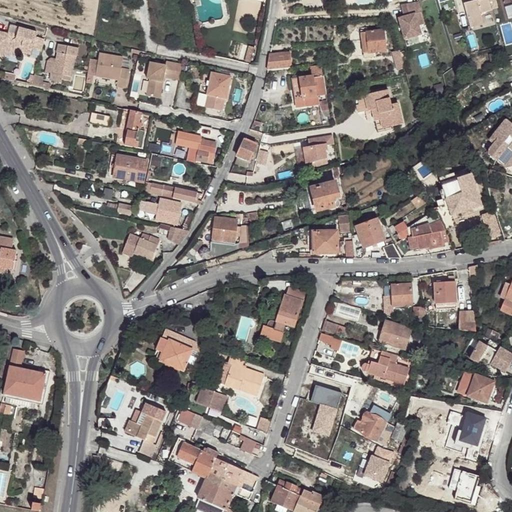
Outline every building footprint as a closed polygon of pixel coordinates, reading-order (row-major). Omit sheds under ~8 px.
[(463,4),(470,27),(483,24),(480,13),(492,10),(488,0),(475,0),(476,0),(473,1),(463,4)] [(404,16),(399,18),(405,39),(421,34),(418,24),(425,23),(419,2),(401,5),(404,16)] [(0,54),(10,48),(20,51),(31,54),(33,49),(41,51),(45,39),(36,37),(37,33),(19,27),(17,34),(8,32),(8,33),(0,30),(0,54)] [(384,30),(361,33),(364,53),(369,52),(370,57),(381,56),(381,51),(387,51),(384,30)] [(76,56),(78,48),(58,44),(57,53),(58,53),(57,59),(55,59),(53,73),(51,81),(61,83),(62,79),(70,81),(75,56),(76,56)] [(245,61),(250,63),(254,48),(249,46),(245,61)] [(0,54),(2,58),(8,55),(18,58),(20,51),(10,48),(0,54)] [(399,51),(393,53),(398,70),(399,70),(400,74),(405,72),(403,69),(404,68),(399,51)] [(270,54),(268,70),(291,67),(290,52),(270,54)] [(99,53),(98,60),(96,76),(118,80),(116,87),(126,89),(129,69),(121,68),(123,57),(99,53)] [(53,73),(55,59),(50,58),(47,61),(45,72),(53,73)] [(98,60),(90,59),(89,65),(88,71),(86,83),(92,84),(94,76),(96,76),(98,60)] [(182,64),(166,61),(166,65),(150,62),(147,78),(149,79),(146,96),(160,98),(164,77),(179,80),(182,64)] [(292,78),(296,108),(308,106),(308,104),(317,103),(319,100),(318,96),(326,94),(321,65),(310,66),(311,76),(292,78)] [(199,93),(197,105),(222,110),(225,98),(227,99),(231,76),(211,72),(207,95),(199,93)] [(34,76),(32,84),(42,86),(43,82),(43,78),(34,76)] [(379,108),(384,127),(393,125),(404,123),(399,103),(392,104),(389,90),(366,95),(369,110),(372,109),(379,108)] [(327,101),(320,102),(321,109),(320,110),(321,117),(330,116),(327,101)] [(372,109),(378,133),(394,130),(393,125),(384,127),(379,108),(372,109)] [(128,130),(127,135),(125,145),(141,148),(145,131),(141,130),(142,123),(139,122),(141,112),(130,110),(126,130),(128,130)] [(91,113),(90,122),(108,126),(110,116),(91,113)] [(489,149),(488,154),(505,167),(511,158),(511,122),(511,124),(506,119),(493,134),(498,138),(493,144),(489,149)] [(217,164),(222,143),(206,140),(207,137),(184,132),(181,146),(200,150),(198,160),(217,164)] [(332,134),(305,138),(306,146),(300,147),(304,171),(325,166),(321,143),(334,141),(332,134)] [(493,134),(489,140),(493,144),(498,138),(493,134)] [(244,138),(235,157),(237,157),(248,161),(250,162),(258,143),(244,138)] [(93,142),(91,150),(100,152),(101,144),(93,142)] [(175,147),(173,154),(185,156),(186,149),(175,147)] [(118,155),(114,177),(143,182),(147,161),(118,155)] [(154,156),(152,165),(160,166),(161,157),(154,156)] [(237,157),(236,163),(246,167),(248,161),(237,157)] [(469,168),(439,178),(441,184),(471,174),(469,168)] [(490,170),(489,174),(505,179),(507,175),(490,170)] [(438,214),(445,230),(456,226),(452,215),(461,212),(472,208),(481,205),(471,174),(441,184),(446,198),(448,204),(438,207),(433,208),(438,214)] [(316,210),(317,211),(334,207),(332,200),(339,198),(335,181),(311,187),(316,210)] [(150,193),(152,183),(146,182),(144,192),(150,193)] [(152,183),(150,193),(196,203),(201,205),(202,201),(196,200),(198,193),(152,183)] [(310,185),(306,186),(311,211),(316,210),(311,187),(310,185)] [(412,200),(418,208),(425,202),(419,195),(412,200)] [(156,214),(155,220),(177,225),(182,203),(160,198),(159,204),(148,202),(145,211),(156,214)] [(437,201),(438,207),(448,204),(446,198),(437,201)] [(119,203),(117,212),(131,215),(133,206),(119,203)] [(472,208),(461,212),(462,217),(474,213),(472,208)] [(189,212),(182,229),(188,230),(195,214),(189,212)] [(248,213),(251,227),(260,225),(257,212),(248,213)] [(493,212),(482,215),(490,239),(501,235),(493,212)] [(408,237),(410,250),(418,248),(419,249),(429,247),(430,249),(444,247),(443,243),(450,241),(445,230),(438,214),(428,219),(426,216),(408,228),(404,222),(394,228),(402,240),(408,237)] [(351,230),(350,216),(339,217),(340,231),(351,230)] [(212,243),(211,260),(248,248),(247,225),(241,226),(241,227),(236,226),(237,220),(216,217),(213,240),(235,243),(235,236),(240,237),(239,244),(234,245),(212,243)] [(377,219),(356,227),(364,248),(385,240),(377,219)] [(179,245),(189,231),(188,230),(182,229),(160,224),(159,228),(169,231),(167,239),(179,245)] [(313,231),(313,254),(338,253),(337,230),(313,231)] [(140,238),(129,234),(122,252),(132,256),(134,253),(151,260),(159,240),(142,233),(140,238)] [(15,238),(0,235),(0,247),(2,248),(1,255),(0,255),(0,270),(5,272),(6,267),(15,268),(18,249),(13,249),(15,238)] [(187,249),(181,256),(190,261),(192,258),(194,265),(198,264),(195,254),(201,245),(193,240),(187,249)] [(383,247),(387,258),(401,258),(393,244),(383,247)] [(200,250),(199,255),(202,258),(206,258),(209,256),(210,252),(207,248),(203,247),(200,250)] [(477,265),(469,267),(470,280),(479,279),(477,265)] [(435,283),(436,304),(456,303),(455,282),(448,282),(435,283)] [(392,296),(393,306),(412,305),(411,284),(401,285),(401,283),(398,284),(398,285),(392,285),(392,296)] [(511,284),(511,285),(506,283),(501,297),(506,299),(502,310),(511,314),(511,284)] [(263,325),(260,336),(281,342),(284,332),(283,332),(286,324),(294,327),(305,292),(289,287),(286,295),(285,295),(276,322),(271,320),(270,321),(268,322),(267,326),(263,325)] [(386,316),(393,319),(393,309),(385,309),(386,316)] [(460,313),(459,331),(475,333),(474,312),(460,313)] [(254,342),(258,319),(239,316),(235,339),(254,342)] [(325,321),(322,330),(336,335),(339,325),(325,321)] [(386,321),(379,342),(406,349),(411,329),(386,321)] [(339,325),(336,335),(345,338),(348,328),(339,325)] [(161,359),(161,361),(183,371),(195,342),(165,329),(157,350),(159,351),(156,357),(161,359)] [(492,331),(490,339),(498,342),(500,334),(492,331)] [(342,340),(321,333),(319,340),(324,342),(323,342),(332,345),(330,348),(338,351),(342,340)] [(479,342),(470,358),(485,367),(489,366),(490,364),(506,372),(511,360),(511,353),(490,341),(487,346),(479,342)] [(195,342),(187,362),(193,365),(199,353),(195,342)] [(24,351),(13,349),(3,394),(6,395),(37,401),(40,402),(45,378),(48,379),(50,372),(47,371),(46,374),(20,368),(24,351)] [(361,366),(362,371),(404,384),(409,368),(395,364),(398,356),(377,350),(372,349),(367,364),(365,363),(362,366),(361,366)] [(225,362),(219,382),(257,395),(264,375),(241,367),(244,360),(231,356),(229,363),(225,362)] [(486,403),(494,382),(476,375),(465,373),(458,392),(486,403)] [(342,393),(316,385),(311,401),(321,405),(313,431),(329,436),(342,393)] [(227,396),(202,387),(196,403),(222,412),(227,396)] [(37,401),(6,395),(5,402),(35,409),(37,401)] [(131,421),(130,421),(125,432),(144,440),(152,444),(166,412),(146,403),(142,412),(137,424),(131,421)] [(12,406),(6,404),(3,414),(3,415),(10,417),(12,406)] [(196,414),(187,410),(183,408),(178,420),(190,426),(196,414)] [(358,420),(354,428),(385,445),(394,427),(387,422),(391,415),(380,409),(371,411),(371,413),(370,414),(367,412),(361,422),(358,420)] [(136,410),(131,421),(137,424),(142,412),(136,410)] [(196,414),(190,425),(197,428),(202,417),(196,414)] [(257,430),(268,433),(272,421),(261,418),(257,430)] [(398,423),(392,437),(400,441),(406,426),(398,423)] [(406,434),(398,453),(403,455),(411,436),(406,434)] [(256,443),(241,435),(239,438),(244,441),(240,449),(251,454),(256,443)] [(168,460),(174,463),(177,456),(194,464),(191,471),(206,477),(197,498),(199,498),(217,506),(214,511),(222,511),(225,508),(226,508),(232,493),(237,495),(240,487),(241,488),(243,483),(252,486),(255,479),(258,481),(259,477),(216,458),(218,453),(207,448),(205,453),(184,444),(185,441),(178,438),(168,460)] [(152,444),(144,440),(139,453),(151,458),(157,445),(152,444)] [(373,456),(372,455),(364,475),(382,482),(390,463),(394,452),(383,449),(377,445),(373,456)] [(194,464),(177,456),(174,463),(191,471),(194,464)] [(472,467),(467,480),(472,482),(471,485),(476,487),(482,470),(472,467)] [(387,493),(396,473),(391,471),(383,491),(387,493)] [(311,494),(280,480),(270,501),(286,508),(294,511),(316,511),(323,497),(312,492),(311,494)] [(45,489),(35,488),(33,497),(43,499),(45,489)] [(214,511),(217,506),(199,498),(195,507),(207,511),(214,511)] [(284,511),(286,508),(270,501),(269,504),(276,507),(275,509),(281,511),(284,511)] [(41,504),(33,503),(32,510),(39,511),(41,504)]
